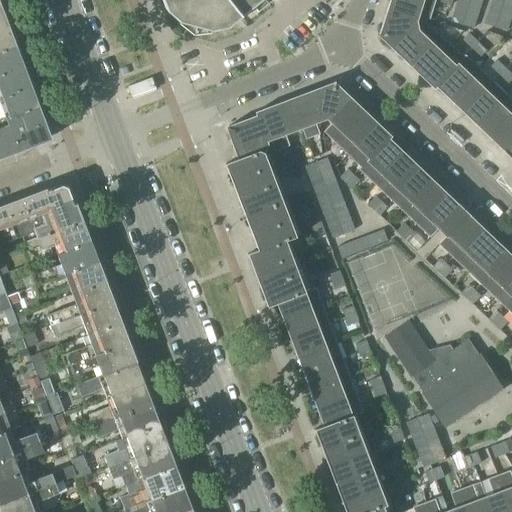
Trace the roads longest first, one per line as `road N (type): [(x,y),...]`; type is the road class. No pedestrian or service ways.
road 1 (tertiary): [(114,134),(256,511)]
road 2 (residential): [(511,213),(339,45)]
road 3 (residential): [(339,45),(174,114)]
road 4 (tertiary): [(63,0),(114,134)]
road 5 (residential): [(0,178),(114,134)]
